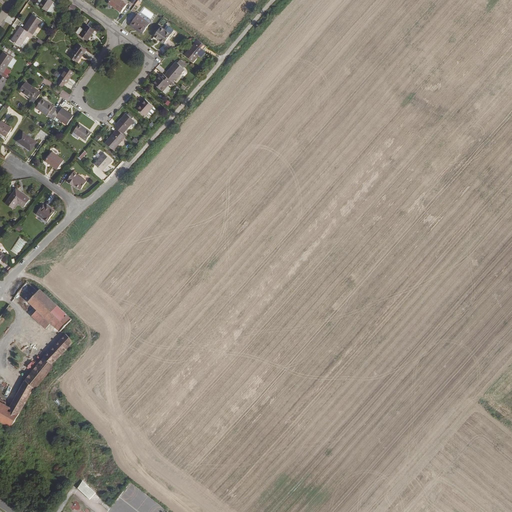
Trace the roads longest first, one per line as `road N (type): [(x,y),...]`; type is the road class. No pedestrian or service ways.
road 1 (residential): [(130,38),(114,42),(78,90),(82,105),(101,117),(112,114),(150,58)]
road 2 (unclassified): [(273,0),(173,114)]
road 3 (residential): [(79,208),(173,114)]
